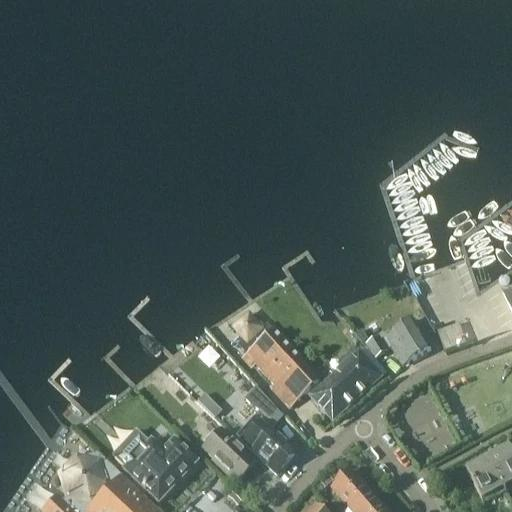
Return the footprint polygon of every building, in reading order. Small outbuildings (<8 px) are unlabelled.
[(274,386),(270,390),(289,411),(321,383),(269,325),(264,329),(251,315),(235,329),(244,340),(238,345),(248,356),(242,361),(251,371),(257,366),(274,386)] [(386,348),(390,345),(403,367),(409,363),(410,364),(431,350),(428,345),(432,342),(428,336),(424,338),(414,321),(386,338),(387,341),(383,343),(379,338),(371,343),(363,330),(356,334),(368,349),(369,348),(377,359),(388,352),(386,348)] [(470,344),(462,324),(435,334),(442,354),(470,344)] [(387,375),(367,349),(360,355),(359,354),(310,400),(334,425),(383,380),(382,379),(387,375)] [(277,477),(295,458),(269,433),(282,418),(255,393),(246,402),(260,414),(236,439),(277,477)] [(205,398),(198,405),(214,421),(221,414),(205,398)] [(237,486),(255,466),(221,434),(204,452),(215,462),(214,464),(237,486)] [(138,442),(120,461),(127,468),(122,473),(158,506),(196,465),(172,443),(161,454),(150,443),(145,448),(138,442)] [(511,490),(511,452),(510,449),(488,461),(507,493),(511,490)] [(45,511),(153,511),(96,457),(77,461),(61,478),(67,498),(61,504),(57,500),(45,511)] [(497,499),(507,493),(488,461),(467,473),(483,502),(495,495),(497,499)] [(333,489),(352,511),(361,511),(376,500),(352,473),(333,489)] [(238,507),(242,503),(232,494),(228,498),(238,507)] [(385,511),(376,500),(361,511),(385,511)]
